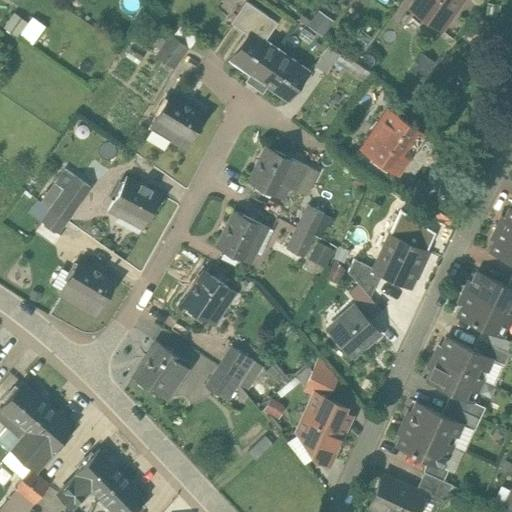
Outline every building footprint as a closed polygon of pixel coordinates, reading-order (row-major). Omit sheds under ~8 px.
[(277,22),(246,0),(230,22),(249,35),(251,31),(264,41),(277,22)] [(461,0),(417,0),(413,7),(421,12),(421,19),(426,22),(432,21),(442,27),(461,0)] [(325,34),(335,17),(320,7),(309,24),(325,34)] [(15,10),(5,25),(19,34),(28,19),(15,10)] [(21,34),(36,42),(46,23),(32,15),(21,34)] [(264,41),(251,31),(249,35),(232,58),(259,78),(278,51),(264,41)] [(187,47),(171,35),(157,55),(173,66),(187,47)] [(362,78),(369,68),(330,42),(317,62),(330,72),(337,61),(362,78)] [(306,70),(278,51),(259,78),(287,97),(306,70)] [(511,51),(503,63),(511,69),(511,51)] [(204,114),(171,94),(152,126),(153,126),(163,133),(162,135),(170,140),(184,148),(204,114)] [(424,135),(389,110),(362,150),(397,174),(408,159),(407,158),(414,147),(415,148),(416,147),(415,146),(422,135),(423,136),(424,135)] [(170,140),(162,135),(163,133),(153,126),(146,137),(165,148),(170,140)] [(299,162),(265,146),(248,181),(282,197),(299,162)] [(65,169),(41,202),(50,209),(74,175),(65,169)] [(74,175),(50,209),(66,221),(90,187),(74,175)] [(161,195),(126,176),(108,210),(120,216),(119,218),(141,230),(161,195)] [(41,202),(36,198),(30,207),(41,214),(40,216),(43,218),(50,209),(41,202)] [(307,205),(297,227),(313,235),(323,213),(307,205)] [(511,208),(509,207),(502,223),(497,221),(495,227),(511,234),(511,208)] [(66,221),(50,209),(43,218),(41,221),(58,233),(66,221)] [(267,227),(233,210),(216,245),(250,262),(267,227)] [(297,227),(286,248),(302,256),(313,235),(297,227)] [(511,234),(495,227),(492,233),(497,235),(489,251),(511,261),(511,234)] [(426,251),(389,234),(373,268),(372,270),(380,273),(409,287),(426,251)] [(327,264),(335,246),(317,239),(310,258),(327,264)] [(115,279),(81,259),(62,291),(74,298),(73,301),(94,313),(115,279)] [(373,268),(353,259),(347,271),(369,296),(380,273),(372,270),(373,268)] [(235,292),(204,271),(182,303),(213,324),(235,292)] [(511,287),(507,285),(477,271),(469,287),(465,285),(462,291),(511,314),(511,313),(511,287)] [(511,314),(462,291),(459,297),(464,299),(456,315),(502,336),(502,334),(496,331),(499,323),(506,326),(511,314)] [(354,305),(327,328),(338,340),(338,344),(340,346),(344,347),(352,356),(379,333),(354,305)] [(472,348),(446,337),(439,353),(434,350),(432,356),(481,379),(482,378),(476,375),(479,367),(485,370),(491,358),(491,357),(472,348)] [(509,353),(477,338),(472,348),(491,357),(491,358),(504,364),(509,353)] [(188,364),(156,343),(135,376),(166,397),(188,364)] [(246,356),(231,346),(218,366),(233,376),(246,356)] [(246,356),(233,376),(240,380),(238,384),(247,389),(262,366),(246,356)] [(481,379),(432,356),(429,362),(434,364),(426,380),(451,392),(471,401),(472,399),(466,396),(469,389),(475,392),(481,379)] [(312,371),(304,387),(315,392),(315,393),(326,398),(336,378),(318,358),(312,371)] [(275,363),(265,371),(272,379),(254,394),(260,402),(288,378),(275,363)] [(218,366),(205,387),(220,396),(233,376),(218,366)] [(307,366),(295,377),(304,387),(312,371),(307,366)] [(233,376),(220,396),(227,401),(238,384),(240,380),(233,376)] [(26,429),(48,404),(23,383),(1,408),(26,429)] [(471,401),(451,392),(446,402),(479,418),(484,407),(471,401)] [(315,393),(297,432),(315,458),(328,464),(350,415),(342,411),(344,406),(326,398),(315,393)] [(441,413),(416,402),(409,418),(404,416),(402,422),(451,445),(461,424),(461,423),(441,413)] [(479,418),(446,402),(441,413),(461,423),(461,424),(474,430),(479,418)] [(48,404),(26,429),(27,429),(11,447),(37,469),(74,426),(48,404)] [(451,445),(402,422),(399,428),(404,430),(396,446),(427,460),(441,467),(451,445)] [(265,435),(247,451),(255,460),(273,444),(265,435)] [(122,473),(99,449),(75,473),(77,474),(59,492),(72,506),(90,488),(99,497),(122,474),(122,473)] [(441,467),(427,460),(423,471),(424,472),(443,480),(448,470),(441,467)] [(28,469),(15,487),(35,503),(48,485),(28,469)] [(451,484),(424,472),(416,489),(425,493),(424,495),(442,503),(451,484)] [(122,474),(99,497),(113,511),(131,511),(145,498),(122,474)] [(416,489),(383,474),(368,507),(379,511),(416,511),(424,495),(425,493),(416,489)] [(511,511),(511,488),(510,487),(501,507),(511,511)]
